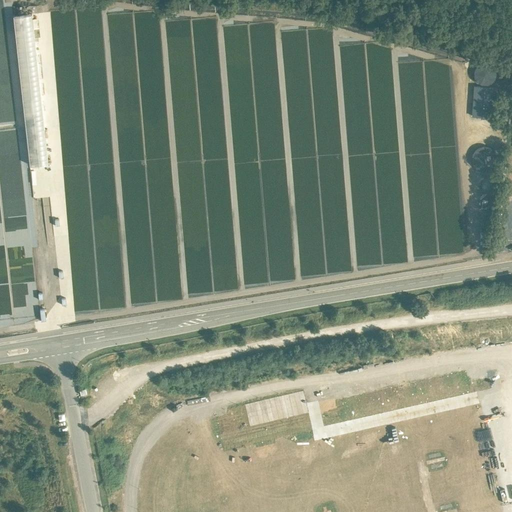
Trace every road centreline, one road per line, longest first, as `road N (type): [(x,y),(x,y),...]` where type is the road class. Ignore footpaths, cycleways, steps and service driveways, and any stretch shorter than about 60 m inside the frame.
road 1 (tertiary): [(60,342),(511,266)]
road 2 (unclassified): [(60,342),(96,511)]
